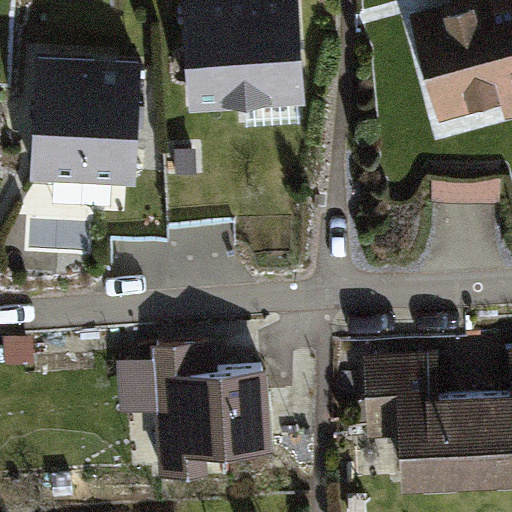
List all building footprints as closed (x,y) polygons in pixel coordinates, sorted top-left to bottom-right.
[(296,0),(178,0),(185,104),(303,95),(296,0)] [(511,0),(473,0),(406,19),(434,125),(511,107),(511,0)] [(134,54),(25,50),(20,170),(129,174),(134,54)] [(258,340),(147,346),(154,474),(204,471),(198,454),(264,451),(258,340)] [(435,352),(361,355),(364,436),(388,435),(390,479),(511,474),(511,345),(502,345),(504,387),(436,389),(435,352)]
